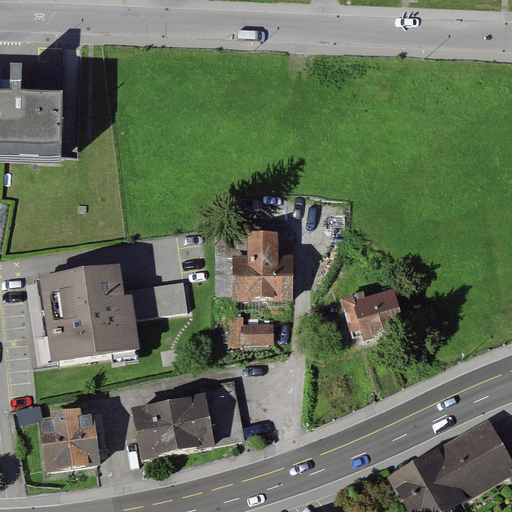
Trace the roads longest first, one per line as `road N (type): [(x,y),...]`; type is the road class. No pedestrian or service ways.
road 1 (residential): [(0,18),(511,36)]
road 2 (primary): [(511,380),(331,460),(160,511)]
